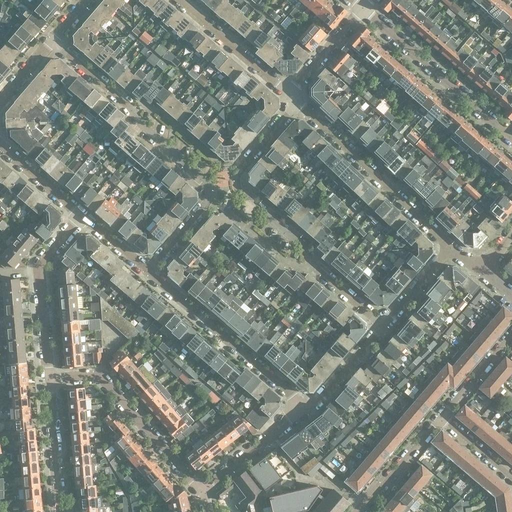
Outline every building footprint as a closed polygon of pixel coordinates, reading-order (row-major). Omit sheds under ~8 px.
[(36,7),(33,11),(46,22),(47,21),(46,21),(52,14),(40,3),(36,0),(31,0),(30,2),(36,7)] [(36,0),(40,3),(52,14),(59,6),(52,0),(51,0),(36,0)] [(114,0),(103,0),(102,1),(114,12),(118,8),(119,9),(123,12),(125,9),(121,6),(115,0),(114,0)] [(114,0),(115,0),(121,6),(125,9),(128,5),(123,1),(124,0),(114,0)] [(138,0),(133,7),(133,14),(136,11),(142,4),(145,0),(138,0)] [(142,4),(136,11),(139,14),(146,6),(150,9),(150,10),(158,0),(145,0),(142,4)] [(158,0),(150,10),(154,13),(153,15),(149,19),(152,22),(157,16),(168,4),(163,0),(162,0),(158,0)] [(209,0),(206,3),(214,10),(223,0),(209,0)] [(222,17),(232,6),(231,5),(231,6),(227,2),(228,1),(227,0),(223,0),(214,10),(221,17),(222,17)] [(260,0),(257,5),(264,10),(270,3),(266,0),(260,0)] [(300,0),(299,1),(307,8),(313,0),(300,0)] [(313,0),(307,8),(314,15),(327,1),(325,0),(313,0)] [(383,0),(379,6),(381,7),(381,9),(383,11),(385,11),(386,12),(389,10),(390,12),(400,0),(383,0)] [(400,0),(390,12),(394,15),(396,14),(399,17),(410,4),(413,0),(407,0),(407,1),(406,0),(405,0),(400,0)] [(478,5),(486,12),(496,0),(495,0),(482,0),(478,5)] [(495,0),(496,0),(486,12),(479,20),(482,23),(490,15),(494,19),(506,6),(505,5),(505,3),(502,1),(500,1),(498,0),(495,0)] [(96,9),(111,23),(114,20),(110,16),(114,12),(102,1),(96,9)] [(327,1),(314,15),(322,22),(335,7),(331,4),(330,4),(327,1)] [(461,10),(453,3),(449,7),(457,14),(461,10)] [(164,24),(176,11),(168,4),(157,16),(162,20),(160,21),(164,24)] [(410,4),(399,17),(400,18),(399,20),(402,22),(404,21),(406,24),(418,11),(410,4)] [(229,23),(240,11),(236,8),(235,9),(232,6),(222,17),(229,23)] [(240,11),(229,23),(237,30),(246,18),(242,15),(243,14),(247,9),(244,6),(240,11)] [(335,7),(322,22),(329,28),(332,30),(346,12),(345,11),(345,9),(342,7),(341,7),(339,6),(337,9),(335,7)] [(414,31),(426,18),(434,9),(431,6),(429,9),(423,15),(418,11),(406,24),(407,25),(408,26),(410,28),(411,28),(414,31)] [(494,19),(492,21),(500,28),(502,26),(511,14),(511,9),(510,8),(509,8),(506,6),(494,19)] [(299,12),(294,7),(288,14),(293,18),(299,12)] [(22,8),(19,11),(40,29),(46,22),(33,11),(30,15),(22,8)] [(96,9),(89,17),(102,28),(104,30),(108,26),(111,23),(96,9)] [(125,9),(123,12),(129,17),(131,14),(125,9)] [(452,19),(455,16),(447,9),(445,12),(452,19)] [(461,10),(457,14),(464,20),(468,16),(461,10)] [(24,23),(21,26),(33,36),(40,29),(19,11),(16,14),(24,22),(24,23)] [(173,29),(183,17),(176,11),(164,24),(162,27),(169,34),(173,29)] [(422,37),(434,25),(442,16),(439,13),(431,22),(426,18),(414,31),(415,31),(415,33),(417,35),(419,35),(422,37)] [(511,14),(502,26),(509,31),(511,28),(511,14)] [(102,28),(89,17),(83,24),(83,25),(90,31),(93,34),(94,35),(98,30),(100,31),(102,28)] [(179,37),(190,24),(183,17),(173,29),(177,33),(176,34),(179,37)] [(280,25),(284,29),(291,20),(287,17),(283,22),(280,25)] [(246,18),(237,30),(244,36),(255,24),(252,21),(251,22),(246,18)] [(255,24),(244,36),(252,43),(262,31),(258,28),(258,27),(262,22),(259,19),(255,24)] [(312,23),(305,31),(318,43),(319,42),(321,42),(323,40),(322,38),(326,34),(323,31),(321,30),(318,28),(314,24),(312,23)] [(179,37),(177,40),(184,46),(188,42),(198,30),(190,24),(179,37)] [(73,36),(74,40),(80,39),(88,39),(88,35),(90,31),(83,25),(79,29),(73,36)] [(430,44),(442,32),(434,25),(422,37),(423,38),(423,40),(425,42),(427,41),(430,44)] [(33,36),(21,26),(20,26),(17,30),(13,27),(11,30),(14,33),(27,44),(33,36)] [(252,43),(259,49),(266,42),(270,37),(277,29),(274,26),(267,34),(266,35),(262,31),(252,43)] [(347,42),(349,44),(354,48),(356,50),(369,36),(367,35),(369,33),(367,31),(367,29),(365,27),(363,28),(361,26),(347,42)] [(438,51),(451,37),(457,29),(454,26),(448,32),(444,29),(442,32),(430,44),(431,45),(431,47),(433,49),(435,48),(438,51)] [(132,32),(139,38),(143,34),(135,28),(132,32)] [(27,44),(14,33),(11,30),(5,38),(8,40),(20,51),(27,44)] [(198,30),(188,42),(188,43),(189,42),(192,45),(189,49),(192,52),(195,50),(206,37),(198,30)] [(305,31),(297,40),(304,46),(311,51),(314,47),(316,48),(318,46),(318,44),(318,43),(305,31)] [(483,31),(480,34),(488,41),(491,38),(483,31)] [(144,32),(143,34),(139,38),(146,44),(151,39),(144,32)] [(466,42),(469,45),(477,35),(474,32),(466,42)] [(369,36),(356,50),(365,57),(376,44),(372,41),(372,39),(369,36)] [(203,55),(213,43),(206,37),(195,50),(192,52),(196,55),(199,51),(203,55)] [(259,49),(256,53),(264,60),(280,40),(276,37),(270,45),(266,42),(259,49)] [(454,50),(461,41),(458,39),(456,42),(451,37),(438,51),(439,52),(439,54),(441,55),(442,55),(448,60),(455,52),(454,50)] [(491,38),(488,41),(495,47),(498,43),(491,38)] [(80,39),(74,40),(74,44),(80,50),(81,49),(85,53),(92,46),(88,44),(88,39),(80,39)] [(0,47),(1,48),(13,59),(20,51),(8,40),(4,45),(0,41),(0,47)] [(280,40),(264,60),(271,67),(273,65),(279,58),(284,51),(284,48),(282,45),(284,43),(280,40)] [(294,57),(301,63),(302,63),(309,55),(300,48),(292,41),(289,45),(294,49),(290,53),(292,55),(294,57)] [(92,46),(85,53),(93,61),(103,49),(104,48),(100,45),(99,46),(95,43),(95,42),(94,43),(92,46)] [(455,52),(448,60),(453,64),(453,66),(455,68),(457,67),(457,68),(468,55),(464,51),(469,45),(466,42),(456,53),(455,52)] [(211,62),(221,50),(214,44),(214,43),(213,43),(203,55),(197,62),(200,65),(206,58),(211,62)] [(506,50),(498,43),(495,47),(502,53),(506,50)] [(376,44),(365,57),(373,64),(384,51),(380,48),(380,46),(378,44),(376,45),(376,44)] [(103,49),(93,61),(100,67),(114,52),(110,49),(106,45),(104,48),(103,49)] [(161,57),(167,51),(159,45),(157,47),(154,51),(161,57)] [(481,48),(477,45),(471,52),(475,55),(481,48)] [(341,50),(342,51),(342,50),(346,54),(346,53),(350,57),(352,53),(346,48),(344,46),(341,50)] [(0,61),(10,71),(11,70),(7,66),(13,59),(1,48),(0,47),(0,61)] [(148,50),(144,47),(140,52),(143,55),(148,50)] [(221,50),(211,62),(215,65),(214,67),(217,69),(228,56),(221,50)] [(335,58),(349,71),(353,66),(355,68),(358,64),(356,63),(355,61),(351,58),(350,57),(346,53),(346,54),(342,50),(342,51),(339,54),(337,54),(335,56),(336,58),(335,58)] [(174,58),(167,51),(161,57),(162,58),(170,62),(174,58)] [(384,51),(373,64),(376,68),(373,71),(377,74),(380,71),(391,58),(388,55),(388,53),(386,51),(384,52),(384,51)] [(114,52),(100,67),(108,74),(118,62),(113,59),(114,57),(117,55),(114,52)] [(160,60),(152,54),(148,59),(155,65),(160,60)] [(465,75),(476,62),(468,55),(457,68),(460,71),(461,73),(463,75),(465,74),(465,75)] [(228,56),(217,69),(211,78),(214,80),(219,74),(223,77),(226,75),(236,63),(228,56)] [(476,62),(465,75),(468,77),(468,79),(470,81),(472,81),(473,81),(484,68),(480,65),(485,60),(481,56),(476,62)] [(291,60),(287,60),(288,74),(292,74),(298,68),(297,67),(301,63),(294,57),(291,60)] [(176,67),(179,63),(174,58),(171,62),(176,67)] [(279,58),(273,65),(277,69),(284,75),(288,74),(287,60),(282,60),(279,58)] [(331,63),(328,67),(332,70),(342,79),(344,80),(347,77),(345,75),(349,71),(335,58),(335,59),(333,59),(331,61),(331,63)] [(392,58),(391,58),(380,71),(388,77),(399,65),(395,62),(396,60),(394,58),(392,58)] [(56,74),(56,60),(51,60),(51,59),(45,66),(46,66),(42,71),(49,77),(52,74),(56,74)] [(59,60),(56,60),(56,74),(61,73),(64,76),(70,69),(65,65),(66,65),(59,59),(59,60)] [(491,67),(496,61),(493,59),(488,65),(491,67)] [(0,74),(4,78),(10,71),(0,61),(0,74)] [(118,62),(108,74),(116,80),(126,68),(127,68),(129,65),(125,62),(122,66),(118,62)] [(218,99),(232,83),(244,70),(236,63),(226,75),(230,78),(215,96),(218,99)] [(399,65),(383,83),(387,86),(384,89),(388,92),(395,84),(407,71),(403,69),(403,67),(401,65),(399,65)] [(126,68),(116,80),(123,86),(133,75),(129,72),(130,70),(127,68),(126,68)] [(166,74),(170,77),(176,71),(172,68),(166,74)] [(484,68),(473,81),(476,84),(476,86),(478,88),(480,87),(481,88),(492,76),(484,68)] [(61,80),(60,81),(65,85),(63,86),(66,89),(78,75),(70,69),(61,80)] [(142,81),(146,75),(138,69),(133,75),(123,86),(131,93),(142,81)] [(187,73),(195,80),(199,76),(191,69),(188,73),(187,73)] [(318,77),(326,83),(329,87),(330,88),(335,91),(338,87),(333,84),(337,79),(329,73),(325,69),(318,77)] [(241,88),(251,76),(244,70),(232,83),(218,99),(222,103),(224,100),(234,88),(238,91),(241,88)] [(42,71),(35,79),(48,90),(50,87),(49,86),(53,81),(52,81),(53,80),(52,80),(42,71)] [(373,71),(368,78),(371,81),(377,74),(373,71)] [(407,71),(395,84),(403,91),(415,78),(411,76),(411,73),(409,72),(407,72),(407,71)] [(142,81),(131,93),(138,100),(141,96),(148,88),(151,85),(147,82),(153,75),(149,72),(146,75),(142,81)] [(80,89),(86,82),(78,75),(66,89),(67,89),(65,92),(72,98),(75,95),(80,89)] [(205,83),(206,81),(200,75),(199,76),(195,80),(202,86),(205,83)] [(258,82),(251,76),(241,88),(238,91),(242,95),(240,97),(243,100),(245,98),(248,95),(247,95),(258,82)] [(492,76),(481,88),(484,91),(484,93),(486,95),(488,94),(488,95),(500,82),(492,76)] [(309,88),(309,92),(323,92),(323,91),(323,86),(326,83),(318,77),(308,88),(309,88)] [(347,77),(344,80),(352,87),(359,79),(357,78),(354,82),(347,77)] [(415,78),(403,91),(411,98),(422,85),(419,82),(419,80),(417,79),(415,79),(415,78)] [(35,79),(28,86),(40,96),(43,92),(44,93),(48,90),(35,79)] [(148,88),(141,96),(149,103),(152,99),(163,88),(162,87),(158,84),(155,81),(151,85),(148,88)] [(94,89),(86,82),(80,89),(75,95),(72,98),(69,102),(73,105),(79,98),(82,101),(94,89)] [(177,85),(174,82),(167,90),(171,93),(177,85)] [(247,95),(248,95),(251,98),(252,97),(256,101),(257,101),(257,100),(261,96),(267,89),(258,82),(247,95)] [(500,82),(488,95),(491,98),(491,100),(494,102),(496,102),(508,89),(500,82)] [(419,105),(431,92),(427,89),(427,88),(425,86),(423,86),(422,85),(411,98),(408,101),(416,109),(419,105)] [(28,86),(21,94),(42,111),(44,108),(36,101),(40,96),(28,86)] [(160,105),(171,93),(167,90),(166,91),(163,88),(152,99),(160,105)] [(94,89),(82,101),(86,105),(78,114),(82,117),(87,111),(101,95),(94,89)] [(200,98),(204,93),(200,89),(196,94),(200,98)] [(267,89),(261,96),(265,98),(265,103),(278,103),(277,99),(278,99),(271,93),(267,89)] [(511,92),(508,89),(496,102),(500,105),(499,107),(503,110),(510,102),(511,103),(511,101),(511,92)] [(323,92),(309,92),(309,96),(309,97),(319,107),(326,99),(329,96),(334,92),(333,91),(328,92),(327,92),(323,92)] [(367,91),(363,97),(367,101),(372,96),(367,91)] [(417,116),(421,119),(423,116),(427,112),(439,99),(435,96),(435,94),(433,92),(431,93),(431,92),(419,105),(424,109),(417,116)] [(174,95),(171,93),(160,105),(167,112),(177,100),(173,97),(174,95)] [(15,102),(27,112),(34,118),(34,119),(39,122),(54,122),(41,111),(42,111),(21,94),(15,101),(15,102)] [(101,95),(87,111),(95,118),(109,102),(101,95)] [(211,107),(211,106),(215,102),(208,95),(204,100),(211,107)] [(372,95),(372,96),(367,101),(373,106),(378,100),(372,95)] [(326,99),(319,107),(318,108),(325,115),(336,103),(341,99),(338,97),(337,96),(333,101),(329,96),(326,99)] [(336,103),(325,115),(333,122),(336,119),(344,110),(340,107),(347,99),(344,96),(342,97),(341,99),(336,103)] [(432,124),(447,107),(442,103),(443,101),(440,99),(439,99),(427,112),(423,116),(428,120),(424,124),(428,128),(432,124)] [(177,100),(167,112),(174,118),(186,105),(183,103),(182,104),(177,100)] [(510,102),(503,110),(505,111),(503,114),(505,116),(505,118),(507,119),(509,119),(510,120),(511,118),(511,101),(511,103),(510,102)] [(6,119),(6,120),(25,118),(25,119),(34,118),(27,112),(15,102),(7,111),(8,112),(7,114),(6,114),(7,119),(6,119)] [(95,118),(94,119),(102,125),(105,121),(116,109),(109,102),(95,118)] [(222,108),(215,102),(211,106),(218,112),(222,108)] [(344,110),(336,119),(343,125),(354,113),(359,109),(362,106),(358,102),(350,110),(347,107),(344,110)] [(265,108),(261,112),(268,118),(278,107),(278,106),(278,103),(265,103),(265,108)] [(186,105),(174,118),(182,125),(193,113),(188,110),(189,108),(186,105)] [(444,127),(456,114),(455,113),(455,112),(453,110),(451,110),(447,107),(432,124),(437,127),(440,123),(444,127)] [(201,119),(205,114),(197,108),(192,113),(193,113),(182,125),(190,132),(201,119)] [(252,112),(249,115),(261,126),(268,118),(261,112),(258,109),(257,108),(257,109),(253,113),(252,112)] [(124,115),(116,109),(102,125),(97,131),(96,132),(100,135),(105,130),(108,133),(120,119),(124,115)] [(354,113),(343,125),(350,132),(362,120),(358,117),(363,113),(359,109),(354,113)] [(387,110),(383,114),(391,121),(395,117),(387,110)] [(247,119),(244,124),(255,134),(261,126),(249,115),(246,113),(243,115),(247,119)] [(61,114),(56,119),(63,124),(67,119),(61,114)] [(456,114),(444,127),(452,134),(464,121),(462,120),(462,118),(460,117),(459,117),(456,114)] [(402,124),(395,117),(391,121),(389,124),(396,131),(402,124)] [(25,118),(6,120),(7,124),(6,125),(7,131),(20,130),(34,129),(34,128),(34,119),(34,118),(25,119),(25,118)] [(358,139),(374,122),(370,118),(365,124),(362,120),(350,132),(358,139)] [(128,126),(120,119),(108,133),(103,139),(107,143),(112,138),(115,141),(124,130),(128,126)] [(208,126),(203,123),(204,122),(201,119),(190,132),(197,138),(208,126)] [(294,120),(285,131),(292,137),(294,135),(297,135),(298,120),(294,120)] [(298,120),(297,135),(302,135),(305,138),(312,130),(302,120),(302,121),(298,120)] [(460,140),(471,128),(470,127),(470,125),(468,123),(467,124),(464,121),(452,134),(449,137),(457,144),(460,140)] [(39,122),(39,125),(45,125),(41,130),(39,132),(43,135),(52,124),(51,122),(39,122)] [(373,131),(379,126),(374,122),(358,139),(365,146),(376,134),(373,131)] [(404,122),(402,124),(396,131),(400,135),(408,127),(404,122)] [(85,131),(77,124),(71,131),(79,137),(85,131)] [(232,127),(233,128),(236,130),(248,141),(255,134),(244,124),(240,128),(235,124),(235,125),(232,127)] [(208,126),(197,138),(205,145),(216,132),(213,129),(212,130),(208,126)] [(20,130),(7,131),(8,136),(9,136),(10,137),(9,138),(19,146),(26,138),(28,136),(35,128),(34,128),(34,129),(20,130)] [(26,138),(19,146),(26,153),(37,141),(43,135),(35,128),(26,138)] [(376,134),(365,146),(372,153),(383,141),(379,137),(385,131),(382,128),(376,134)] [(468,147),(479,135),(478,134),(478,132),(476,130),(474,130),(471,128),(460,140),(457,144),(465,151),(468,147)] [(124,130),(115,141),(109,148),(116,154),(121,149),(131,136),(124,130)] [(234,135),(231,139),(230,139),(234,142),(241,149),(242,149),(248,141),(236,130),(233,134),(234,135)] [(278,138),(277,139),(290,149),(296,142),(292,138),(292,137),(285,131),(284,131),(284,130),(278,138)] [(312,130),(305,138),(301,142),(308,149),(320,137),(319,137),(312,130)] [(71,146),(75,142),(78,138),(79,137),(71,131),(64,139),(71,146)] [(400,135),(396,131),(392,135),(398,140),(402,136),(400,135)] [(216,132),(205,145),(213,152),(213,151),(220,144),(222,141),(223,140),(219,136),(220,135),(216,132)] [(405,137),(413,144),(416,140),(409,133),(405,137)] [(37,141),(26,153),(27,153),(34,159),(47,144),(53,137),(50,134),(41,145),(37,142),(37,141)] [(465,151),(472,158),(476,154),(487,142),(486,141),(486,139),(484,137),(482,137),(479,135),(468,147),(465,151)] [(131,136),(121,149),(115,157),(119,160),(125,152),(128,155),(139,143),(131,136)] [(320,137),(308,149),(312,152),(307,156),(311,160),(316,156),(327,144),(320,137)] [(85,144),(83,142),(78,138),(75,142),(82,149),(86,145),(85,144)] [(284,157),(290,149),(277,139),(271,146),(284,157)] [(383,141),(372,153),(379,160),(395,143),(392,140),(387,145),(383,142),(384,141),(383,141)] [(414,145),(422,153),(426,148),(418,140),(414,145)] [(88,141),(86,144),(93,150),(96,147),(88,141)] [(232,145),(227,146),(228,160),(232,160),(238,154),(237,153),(241,149),(234,142),(232,145)] [(487,142),(476,154),(483,161),(495,148),(494,148),(494,146),(492,144),(490,144),(487,142)] [(139,143),(128,155),(125,159),(133,166),(147,150),(139,143)] [(395,143),(379,160),(386,167),(397,155),(394,152),(399,147),(398,146),(395,143)] [(47,144),(34,159),(41,166),(54,150),(47,144)] [(86,144),(86,145),(82,149),(89,155),(93,151),(94,150),(93,150),(86,144)] [(220,144),(213,151),(217,155),(224,161),(228,160),(227,146),(223,146),(220,144)] [(327,144),(316,156),(311,160),(310,162),(314,165),(319,159),(323,163),(334,151),(327,144)] [(271,146),(264,153),(277,164),(281,168),(288,160),(284,157),(271,146)] [(413,146),(406,154),(409,157),(411,156),(414,152),(416,150),(413,146)] [(426,147),(426,148),(422,153),(430,160),(434,155),(426,147)] [(495,148),(483,161),(492,168),(503,155),(502,155),(502,153),(500,151),(498,151),(495,148)] [(54,150),(41,166),(49,173),(62,157),(54,150)] [(147,150),(133,166),(141,172),(142,171),(144,169),(155,156),(147,150)] [(100,157),(93,151),(89,155),(87,158),(90,161),(94,156),(98,160),(100,157)] [(334,151),(323,163),(327,166),(323,171),(326,174),(330,169),(341,158),(334,151)] [(257,161),(266,168),(270,172),(273,169),(276,171),(277,170),(279,171),(281,168),(264,153),(257,161)] [(65,154),(62,157),(49,173),(56,179),(66,167),(63,165),(69,157),(65,154)] [(397,155),(386,167),(394,174),(405,162),(397,155)] [(434,155),(430,160),(437,166),(442,161),(434,155)] [(503,155),(492,168),(499,175),(510,162),(509,161),(510,159),(508,158),(506,158),(503,155)] [(152,175),(162,163),(155,156),(144,169),(142,171),(146,175),(139,183),(142,186),(148,179),(152,175)] [(405,162),(394,174),(401,180),(412,169),(412,168),(412,169),(409,166),(415,159),(411,156),(405,162)] [(337,176),(348,164),(341,158),(330,169),(326,174),(333,181),(337,176)] [(263,172),(266,168),(257,161),(258,162),(248,173),(249,177),(263,176),(263,172)] [(450,168),(442,161),(437,166),(445,173),(450,168)] [(66,167),(56,179),(57,180),(57,179),(64,185),(74,173),(78,169),(82,164),(79,162),(71,171),(67,167),(66,168),(66,167)] [(511,163),(510,162),(499,175),(507,181),(511,175),(511,163)] [(5,163),(0,168),(0,183),(12,170),(5,163)] [(152,175),(148,179),(156,185),(159,182),(170,169),(162,163),(152,175)] [(108,164),(106,168),(113,174),(116,170),(108,164)] [(337,176),(333,181),(340,188),(342,186),(344,183),(356,172),(348,164),(337,176)] [(408,187),(419,175),(423,172),(425,169),(421,166),(419,168),(416,165),(412,169),(401,180),(408,187)] [(450,168),(445,173),(453,180),(458,175),(450,168)] [(117,169),(113,174),(121,180),(125,176),(117,169)] [(170,169),(159,182),(163,185),(156,194),(159,197),(161,194),(167,188),(177,176),(170,169)] [(8,189),(19,176),(12,170),(0,183),(5,186),(0,191),(0,194),(2,195),(8,189)] [(356,172),(344,183),(342,186),(349,193),(352,190),(363,178),(356,172)] [(415,194),(427,182),(430,179),(423,172),(419,175),(408,187),(415,194)] [(74,173),(64,185),(72,192),(80,183),(82,180),(74,173)] [(308,180),(309,179),(302,173),(298,177),(305,183),(308,180)] [(117,185),(121,180),(113,174),(108,180),(116,186),(117,185)] [(465,182),(458,175),(453,180),(460,187),(465,182)] [(19,176),(8,189),(15,195),(26,183),(19,176)] [(80,183),(72,192),(71,192),(79,199),(89,187),(96,179),(92,176),(86,184),(82,181),(82,180),(80,183)] [(121,180),(129,187),(133,183),(125,176),(121,180)] [(177,176),(167,188),(161,194),(164,198),(170,191),(174,195),(185,182),(177,176)] [(259,191),(266,183),(269,181),(263,176),(249,177),(249,182),(248,182),(259,191)] [(267,198),(278,186),(280,182),(273,176),(269,181),(266,183),(259,191),(259,192),(267,198)] [(363,178),(352,190),(355,193),(349,200),(353,203),(359,197),(370,185),(363,178)] [(129,187),(121,180),(117,185),(125,192),(129,187)] [(427,182),(415,194),(423,201),(434,189),(439,184),(435,181),(430,186),(427,182)] [(26,182),(26,183),(15,195),(10,202),(13,205),(19,198),(23,202),(34,189),(26,182)] [(185,182),(174,195),(171,198),(182,198),(196,196),(196,193),(185,183),(185,182)] [(274,205),(285,192),(288,189),(280,182),(278,186),(267,198),(274,205)] [(325,188),(319,183),(316,186),(316,187),(322,192),(325,188)] [(434,189),(423,201),(430,208),(441,196),(438,193),(443,188),(439,184),(434,189)] [(460,190),(453,184),(451,186),(458,193),(460,190)] [(468,194),(472,189),(467,184),(462,189),(468,194)] [(370,185),(359,197),(353,203),(350,206),(355,210),(363,201),(366,204),(377,192),(370,185)] [(498,191),(494,188),(492,186),(489,189),(495,194),(498,191)] [(89,187),(79,199),(86,205),(97,193),(89,187)] [(285,192),(274,205),(282,211),(293,199),(297,194),(289,188),(288,189),(285,192)] [(34,189),(23,202),(27,206),(24,209),(28,212),(31,208),(42,196),(34,189)] [(105,200),(107,197),(100,190),(97,193),(86,205),(94,212),(105,200)] [(472,190),(468,195),(475,201),(479,196),(472,190)] [(446,191),(441,196),(430,208),(437,215),(445,206),(448,203),(445,200),(450,195),(446,191)] [(293,199),(282,211),(290,218),(301,205),(302,203),(300,200),(303,196),(299,192),(297,194),(293,199)] [(377,192),(366,204),(370,207),(364,213),(368,217),(385,199),(377,192)] [(334,194),(329,199),(331,201),(337,206),(342,201),(334,194)] [(502,194),(495,202),(507,213),(508,212),(510,212),(511,210),(511,203),(511,202),(510,201),(507,198),(502,194)] [(105,200),(94,212),(102,218),(116,202),(109,195),(107,197),(105,200)] [(142,201),(135,195),(131,199),(138,205),(142,201)] [(42,196),(31,208),(26,214),(30,217),(34,212),(39,216),(43,211),(50,203),(42,196)] [(182,202),(179,205),(188,212),(187,212),(197,201),(196,200),(196,196),(182,198),(182,202)] [(168,210),(168,209),(181,220),(188,212),(179,205),(175,201),(171,206),(163,199),(157,200),(158,200),(162,204),(168,210)] [(385,199),(368,217),(375,224),(381,218),(392,206),(385,199)] [(116,202),(102,218),(109,225),(126,205),(128,202),(125,200),(120,206),(116,202)] [(145,215),(151,207),(143,200),(143,213),(144,214),(145,215)] [(309,212),(316,203),(313,200),(306,209),(301,205),(290,218),(297,224),(309,212)] [(337,206),(331,201),(328,204),(336,211),(339,207),(337,206)] [(342,201),(337,206),(339,207),(345,212),(349,208),(342,201)] [(434,218),(441,225),(456,210),(461,205),(457,202),(449,210),(445,206),(437,215),(434,218)] [(495,202),(488,211),(497,219),(500,222),(503,218),(505,218),(507,216),(507,214),(507,213),(495,202)] [(50,203),(43,211),(45,214),(46,223),(44,225),(52,232),(61,220),(60,213),(50,203)] [(316,218),(312,215),(319,205),(316,203),(309,212),(297,224),(305,231),(316,218)] [(165,213),(162,217),(175,227),(181,220),(168,209),(168,210),(162,204),(158,208),(165,213)] [(479,214),(482,211),(475,204),(472,207),(479,214)] [(126,205),(109,225),(116,231),(130,215),(126,211),(129,208),(126,205)] [(399,213),(392,206),(381,218),(388,225),(399,213)] [(339,207),(336,211),(335,211),(342,218),(345,215),(345,214),(346,213),(345,212),(339,207)] [(456,210),(441,225),(449,232),(450,231),(461,219),(463,217),(456,210)] [(14,212),(11,216),(18,222),(22,219),(14,212)] [(127,219),(116,231),(124,238),(134,226),(144,215),(141,212),(131,223),(127,220),(127,219)] [(312,238),(324,225),(330,218),(331,216),(327,213),(324,216),(321,213),(316,218),(305,231),(312,238)] [(399,213),(388,225),(381,232),(385,236),(392,228),(395,231),(406,220),(399,213)] [(213,214),(203,225),(211,232),(215,236),(218,233),(218,229),(217,214),(213,215),(213,214)] [(220,214),(217,214),(218,229),(223,229),(225,231),(232,224),(231,224),(220,214)] [(461,219),(450,231),(458,239),(465,231),(464,230),(468,226),(465,222),(468,219),(465,216),(463,217),(461,219)] [(162,217),(156,224),(168,235),(175,227),(162,217)] [(324,225),(312,238),(319,244),(327,235),(331,231),(328,228),(334,221),(330,218),(324,225)] [(52,232),(44,225),(39,222),(36,219),(34,222),(37,225),(33,230),(45,240),(52,232)] [(356,229),(359,226),(352,219),(349,222),(356,229)] [(491,219),(487,223),(494,230),(498,226),(495,222),(491,219)] [(406,220),(395,231),(399,235),(392,243),(395,246),(396,245),(402,238),(413,227),(406,220)] [(483,220),(476,227),(486,236),(488,238),(494,230),(487,223),(483,220)] [(156,224),(149,232),(161,242),(162,242),(168,235),(156,224)] [(232,224),(225,231),(222,235),(229,242),(239,230),(232,224)] [(203,225),(196,233),(208,244),(215,236),(211,232),(203,225)] [(471,233),(472,247),(476,247),(486,236),(476,227),(474,225),(471,225),(471,233)] [(138,229),(134,226),(124,238),(132,245),(139,237),(143,233),(138,229)] [(359,226),(356,229),(363,236),(366,233),(359,226)] [(421,234),(413,227),(402,238),(396,245),(399,248),(402,248),(407,242),(410,245),(414,241),(421,234)] [(22,231),(15,238),(28,250),(37,240),(24,229),(22,231)] [(239,230),(229,242),(226,245),(230,249),(233,245),(237,249),(247,237),(239,230)] [(465,231),(458,239),(468,248),(472,247),(471,233),(467,233),(465,231)] [(149,239),(146,239),(147,253),(151,253),(161,242),(149,232),(146,235),(149,239)] [(196,233),(190,241),(202,251),(208,244),(196,233)] [(365,237),(370,243),(374,239),(368,233),(365,237)] [(85,235),(86,250),(87,255),(89,257),(100,244),(89,234),(88,235),(85,235)] [(421,234),(414,241),(417,244),(417,249),(431,249),(431,244),(432,244),(421,234)] [(81,235),(71,247),(79,254),(81,250),(86,250),(85,235),(81,235)] [(327,235),(319,244),(316,247),(324,254),(332,245),(332,246),(335,242),(328,235),(327,235)] [(142,240),(139,237),(132,245),(143,254),(147,253),(146,239),(142,240)] [(247,237),(237,249),(241,252),(237,257),(241,260),(245,255),(255,243),(247,237)] [(15,238),(8,248),(21,259),(28,250),(15,238)] [(190,241),(183,248),(195,259),(199,262),(204,266),(207,262),(199,255),(202,251),(190,241)] [(332,245),(324,254),(321,258),(329,265),(340,252),(344,247),(347,244),(343,241),(336,249),(332,246),(332,245)] [(252,262),(263,250),(255,243),(245,255),(241,260),(239,262),(247,268),(252,262)] [(100,244),(93,252),(90,256),(97,263),(108,251),(100,244)] [(64,255),(75,264),(77,265),(80,261),(85,265),(88,261),(83,257),(71,247),(64,254),(64,255)] [(340,252),(329,265),(336,271),(347,259),(352,253),(344,247),(340,252)] [(8,248),(0,256),(0,264),(4,269),(8,264),(13,268),(21,259),(8,248)] [(183,248),(176,256),(184,263),(188,267),(189,267),(193,262),(196,266),(199,262),(195,259),(183,248)] [(417,254),(415,257),(422,264),(432,253),(432,252),(431,249),(417,249),(417,254)] [(263,250),(252,262),(256,265),(251,271),(254,274),(260,268),(270,256),(263,250)] [(108,251),(97,263),(94,267),(98,271),(102,267),(105,269),(115,257),(108,251)] [(228,259),(221,253),(217,257),(224,263),(228,259)] [(404,261),(416,272),(423,264),(422,264),(415,257),(411,254),(407,258),(401,254),(399,257),(400,258),(404,261)] [(64,255),(59,261),(64,264),(65,265),(71,270),(75,264),(64,255)] [(167,267),(167,271),(182,271),(182,266),(184,263),(177,256),(167,267)] [(270,256),(260,268),(254,274),(257,277),(262,281),(267,275),(278,263),(270,256)] [(115,257),(105,269),(105,270),(101,273),(106,277),(109,273),(112,276),(120,268),(123,264),(115,257)] [(511,257),(503,268),(511,275),(511,257)] [(393,265),(397,269),(410,280),(416,272),(404,261),(400,258),(393,265)] [(347,259),(336,271),(344,278),(355,265),(347,259)] [(355,265),(344,278),(351,284),(362,272),(365,268),(358,262),(355,265)] [(278,263),(267,275),(272,279),(269,282),(272,285),(275,281),(285,269),(278,263)] [(57,272),(58,286),(75,284),(74,272),(71,270),(65,265),(64,264),(57,272)] [(391,276),(403,287),(410,280),(397,269),(394,273),(387,267),(384,265),(381,268),(391,276)] [(447,267),(437,278),(453,292),(455,290),(454,286),(453,281),(451,266),(447,267)] [(455,266),(451,266),(453,281),(454,286),(460,284),(467,276),(455,266)] [(127,274),(120,268),(109,280),(113,284),(110,288),(113,291),(127,274)] [(225,278),(226,277),(228,274),(221,268),(218,271),(225,278)] [(285,269),(275,281),(272,285),(276,288),(279,285),(282,287),(292,275),(285,269)] [(231,270),(228,274),(236,280),(236,281),(239,277),(231,270)] [(76,275),(82,280),(86,276),(79,271),(76,275)] [(182,275),(182,271),(167,271),(168,275),(167,275),(178,285),(178,286),(185,277),(182,275)] [(292,275),(282,287),(290,294),(296,286),(303,278),(296,272),(292,275)] [(362,272),(351,284),(359,291),(370,278),(362,272)] [(186,292),(197,279),(199,276),(196,273),(193,276),(189,273),(185,277),(178,286),(186,292)] [(194,298),(205,286),(209,281),(205,278),(206,276),(203,273),(199,276),(197,279),(186,292),(194,299),(194,298)] [(125,293),(135,281),(127,274),(113,291),(112,292),(115,295),(120,289),(125,293)] [(236,280),(228,274),(226,277),(233,283),(236,280)] [(303,278),(296,286),(304,293),(314,281),(307,274),(303,278)] [(236,281),(244,287),(247,282),(240,276),(239,277),(236,281)] [(384,284),(388,288),(396,295),(403,287),(391,276),(384,284)] [(464,290),(472,281),(467,276),(460,284),(459,285),(464,290)] [(83,281),(89,287),(92,284),(86,278),(83,281)] [(370,278),(359,291),(366,297),(377,285),(370,278)] [(431,286),(447,299),(447,300),(453,292),(437,278),(431,286)] [(1,280),(2,293),(19,291),(18,279),(1,280)] [(132,299),(142,287),(135,281),(125,293),(121,298),(128,304),(129,303),(132,300),(132,299)] [(201,305),(212,292),(216,287),(209,281),(205,286),(194,298),(201,305)] [(312,300),(322,287),(314,281),(304,293),(296,303),(304,309),(307,305),(312,300)] [(377,285),(366,297),(367,298),(367,297),(378,307),(379,307),(383,306),(381,291),(382,291),(382,290),(384,284),(381,281),(378,285),(377,285)] [(470,295),(478,286),(472,281),(464,290),(470,295)] [(75,284),(58,286),(59,298),(77,297),(75,284)] [(89,287),(96,293),(99,290),(92,284),(89,287)] [(209,311),(224,293),(217,286),(216,287),(212,292),(201,305),(209,311)] [(431,286),(424,293),(428,297),(440,307),(447,299),(431,286)] [(140,306),(150,294),(142,287),(132,299),(132,300),(134,301),(140,306)] [(312,300),(307,305),(315,312),(319,306),(330,294),(322,287),(312,300)] [(382,291),(381,291),(383,306),(386,306),(396,295),(388,288),(386,291),(382,291)] [(259,300),(263,295),(258,292),(255,289),(251,293),(254,296),(255,297),(258,299),(259,300)] [(104,301),(108,296),(101,290),(96,294),(99,297),(104,301)] [(19,291),(2,293),(3,305),(20,303),(19,291)] [(224,293),(209,311),(216,317),(227,305),(231,300),(234,297),(230,293),(228,296),(224,293)] [(150,294),(140,306),(143,309),(136,319),(139,321),(147,312),(157,300),(150,294)] [(330,294),(319,306),(315,312),(312,314),(317,318),(323,310),(327,313),(338,301),(330,294)] [(270,301),(263,295),(259,300),(266,306),(269,303),(270,301)] [(77,297),(59,298),(60,310),(78,309),(77,297)] [(112,308),(99,297),(99,303),(99,307),(100,311),(101,319),(107,319),(112,308)] [(224,324),(235,312),(239,307),(242,303),(234,297),(231,300),(227,305),(216,317),(224,324)] [(428,297),(421,305),(442,323),(445,319),(436,311),(440,307),(428,297)] [(272,299),(270,301),(269,303),(276,309),(280,306),(272,299)] [(157,300),(147,312),(148,313),(143,318),(147,321),(151,316),(155,319),(166,307),(165,306),(165,307),(157,300)] [(334,319),(345,307),(338,301),(327,313),(324,317),(331,323),(334,319)] [(20,303),(3,305),(4,317),(21,315),(20,303)] [(498,311),(495,315),(507,325),(511,318),(511,314),(499,304),(495,308),(498,311)] [(421,305),(415,312),(427,322),(431,318),(435,321),(434,322),(439,326),(442,323),(421,305)] [(279,312),(284,316),(288,311),(289,310),(285,306),(279,312)] [(166,307),(155,319),(152,323),(159,329),(173,313),(166,307)] [(334,319),(335,319),(342,326),(346,322),(353,314),(345,307),(334,319)] [(117,312),(112,308),(107,319),(112,323),(117,312)] [(235,312),(224,324),(231,331),(242,318),(248,311),(244,308),(238,315),(235,312)] [(460,311),(457,308),(450,316),(454,319),(460,311)] [(78,309),(60,310),(61,322),(79,320),(83,320),(82,314),(78,314),(78,309)] [(242,318),(231,331),(239,338),(239,337),(240,337),(250,325),(246,322),(250,317),(254,313),(249,309),(248,311),(242,318)] [(295,317),(288,311),(284,316),(291,322),(295,318),(295,317)] [(117,312),(112,323),(116,328),(123,317),(117,312)] [(415,312),(409,319),(424,333),(429,337),(432,334),(423,326),(427,322),(415,312)] [(173,313),(159,329),(166,336),(170,332),(181,319),(173,313)] [(353,314),(346,322),(342,326),(339,329),(349,329),(364,328),(364,324),(353,314)] [(21,315),(4,317),(5,329),(22,327),(21,315)] [(489,316),(486,320),(500,333),(507,325),(495,315),(492,319),(489,316)] [(291,322),(284,316),(280,320),(288,326),(291,322)] [(128,322),(123,317),(116,328),(121,332),(128,322)] [(79,320),(61,322),(61,327),(61,328),(61,332),(62,333),(80,332),(79,325),(88,325),(88,331),(95,330),(100,330),(99,319),(79,320)] [(181,319),(170,332),(174,336),(171,340),(174,342),(177,338),(188,326),(181,319)] [(402,327),(402,326),(414,337),(418,333),(421,336),(424,333),(409,319),(402,327)] [(485,327),(482,330),(494,340),(500,333),(486,320),(482,324),(485,327)] [(250,325),(240,337),(247,344),(257,331),(263,325),(259,321),(257,324),(254,321),(250,325)] [(254,350),(265,338),(262,335),(270,325),(266,321),(263,325),(257,331),(247,344),(254,350)] [(128,322),(121,332),(125,336),(133,326),(128,322)] [(304,324),(299,329),(307,335),(310,332),(311,332),(312,330),(304,324)] [(138,331),(133,326),(125,336),(129,340),(138,331)] [(188,326),(177,338),(174,343),(178,346),(182,342),(185,345),(196,333),(195,333),(196,332),(188,326)] [(402,326),(395,334),(411,348),(418,340),(414,337),(402,326)] [(22,327),(5,329),(6,341),(23,339),(22,327)] [(349,333),(347,336),(355,343),(364,332),(364,331),(364,328),(349,329),(349,333)] [(307,335),(299,329),(297,332),(304,339),(307,335)] [(476,332),(472,335),(487,348),(494,340),(482,330),(479,334),(476,332)] [(80,332),(62,333),(62,338),(61,339),(62,343),(63,344),(63,345),(81,344),(80,337),(84,336),(84,331),(80,332)] [(265,338),(254,350),(262,357),(281,334),(277,331),(269,341),(265,338)] [(440,334),(437,331),(432,337),(436,340),(440,334)] [(331,336),(336,340),(348,351),(355,343),(347,336),(343,332),(339,336),(335,332),(331,336)] [(196,333),(185,345),(182,349),(187,353),(185,355),(188,358),(189,356),(203,340),(196,333)] [(281,334),(262,357),(269,363),(269,364),(280,351),(277,348),(285,338),(281,334)] [(395,334),(389,341),(401,352),(405,348),(408,351),(411,348),(395,334)] [(472,342),(469,346),(480,356),(487,348),(472,335),(469,339),(472,342)] [(439,346),(442,349),(449,344),(445,340),(442,337),(439,346)] [(23,339),(6,341),(7,353),(24,351),(23,339)] [(309,343),(304,339),(305,353),(306,353),(312,346),(309,343)] [(203,340),(189,356),(193,359),(197,355),(200,358),(211,346),(203,340)] [(348,351),(336,340),(329,348),(342,358),(348,351)] [(397,357),(401,352),(389,341),(389,342),(383,349),(395,360),(399,363),(401,365),(403,362),(397,357)] [(430,351),(438,344),(433,341),(426,348),(430,351)] [(158,347),(165,353),(168,349),(161,343),(158,347)] [(80,344),(63,345),(63,349),(62,350),(63,353),(64,355),(64,356),(80,355),(82,354),(81,344),(80,344)] [(280,351),(269,364),(277,370),(288,357),(296,348),(292,345),(284,354),(280,351)] [(211,346),(200,358),(205,362),(201,366),(205,369),(208,365),(219,353),(211,346)] [(342,358),(329,348),(326,351),(319,346),(316,349),(323,355),(335,366),(342,358)] [(462,347),(459,351),(462,354),(474,364),(480,356),(469,346),(465,350),(462,347)] [(284,376),(295,364),(293,362),(300,352),(296,348),(288,357),(277,370),(284,376)] [(423,358),(430,351),(426,348),(420,355),(423,358)] [(165,353),(173,360),(176,356),(168,349),(165,353)] [(395,360),(383,349),(376,357),(388,367),(391,364),(397,369),(401,365),(399,363),(395,360)] [(114,359),(109,363),(117,371),(129,360),(123,353),(122,352),(121,352),(119,350),(112,356),(114,359)] [(474,364),(462,354),(459,351),(458,350),(451,358),(455,361),(467,371),(474,364)] [(24,351),(7,353),(8,364),(25,363),(24,351)] [(139,352),(133,356),(137,360),(142,355),(139,352)] [(160,356),(157,352),(151,356),(155,360),(160,356)] [(93,353),(93,358),(94,363),(101,363),(101,357),(100,353),(93,353)] [(215,371),(226,359),(219,353),(208,365),(198,376),(202,380),(212,368),(215,371)] [(432,353),(425,359),(429,363),(435,357),(432,353)] [(80,355),(64,356),(64,359),(62,359),(63,366),(65,366),(65,367),(66,367),(66,368),(72,368),(72,366),(82,366),(82,362),(82,354),(80,355)] [(335,366),(323,355),(316,363),(329,373),(335,366)] [(416,365),(423,358),(420,355),(413,362),(416,365)] [(173,360),(180,367),(183,363),(176,356),(173,360)] [(376,357),(370,364),(382,375),(385,378),(391,370),(388,367),(376,357)] [(505,357),(498,365),(511,376),(511,362),(507,358),(507,359),(505,357)] [(174,365),(166,358),(161,361),(169,369),(174,365)] [(316,363),(311,358),(307,362),(313,367),(310,371),(314,375),(322,381),(329,373),(316,363)] [(226,359),(215,371),(220,375),(216,380),(219,383),(223,378),(233,365),(226,359)] [(129,360),(117,371),(120,375),(120,376),(122,379),(123,379),(124,379),(137,368),(129,360)] [(447,362),(444,366),(460,379),(467,371),(455,361),(451,366),(447,362)] [(180,367),(188,373),(191,369),(192,369),(184,362),(183,363),(180,367)] [(26,364),(25,363),(8,364),(8,365),(5,365),(5,376),(9,376),(27,374),(26,369),(27,368),(27,365),(26,364)] [(137,368),(124,379),(127,383),(127,385),(129,387),(131,387),(131,388),(144,376),(149,372),(142,364),(137,368)] [(295,364),(284,376),(285,377),(285,376),(292,383),(296,379),(303,370),(296,364),(295,364)] [(359,369),(372,379),(375,382),(382,375),(370,364),(363,372),(359,369)] [(182,372),(174,365),(169,369),(177,377),(178,376),(182,372)] [(233,365),(223,378),(219,383),(223,386),(227,381),(230,384),(241,372),(233,365)] [(511,376),(498,365),(492,372),(503,382),(506,379),(509,381),(511,378),(511,376)] [(444,366),(437,373),(449,383),(453,387),(460,379),(444,366)] [(296,379),(292,383),(304,393),(304,392),(308,392),(308,386),(308,381),(307,378),(307,374),(307,368),(306,367),(303,370),(296,379)] [(241,387),(252,375),(244,368),(241,372),(230,384),(229,386),(233,389),(238,384),(239,384),(241,387)] [(195,380),(198,376),(199,376),(191,369),(188,373),(195,380)] [(359,369),(353,376),(365,387),(372,379),(359,369)] [(144,376),(131,388),(134,391),(134,393),(136,395),(138,395),(138,396),(157,379),(150,371),(144,376)] [(307,374),(307,378),(308,381),(308,386),(308,392),(312,392),(322,381),(314,375),(310,371),(307,374)] [(190,380),(182,372),(178,376),(186,383),(190,380)] [(492,372),(485,380),(500,392),(503,389),(500,386),(503,382),(492,372)] [(431,375),(428,379),(442,391),(449,383),(437,373),(434,377),(431,375)] [(5,376),(6,387),(8,387),(10,387),(27,385),(27,380),(28,379),(28,376),(27,375),(27,374),(9,376),(5,376)] [(252,375),(241,387),(245,390),(238,398),(242,401),(249,393),(259,381),(252,375)] [(365,387),(353,376),(346,384),(358,394),(361,391),(368,396),(371,392),(365,387)] [(215,381),(210,378),(209,380),(206,383),(213,389),(217,385),(214,383),(215,381)] [(157,379),(138,396),(139,396),(139,398),(141,400),(143,401),(145,404),(164,387),(157,379)] [(427,385),(424,389),(435,399),(442,391),(428,379),(424,383),(427,385)] [(190,380),(186,383),(184,385),(191,393),(198,388),(203,384),(196,384),(194,385),(190,380)] [(485,380),(479,388),(481,389),(480,390),(489,398),(493,394),(496,396),(500,392),(485,380)] [(259,381),(249,393),(242,401),(246,405),(253,397),(257,400),(261,396),(267,388),(259,381)] [(385,391),(388,393),(392,389),(386,383),(382,388),(385,391)] [(211,391),(203,384),(198,388),(207,395),(211,391)] [(358,394),(346,384),(339,392),(351,402),(358,394)] [(27,385),(10,387),(8,387),(8,390),(9,390),(11,390),(11,398),(28,396),(28,395),(29,394),(29,391),(28,390),(27,385)] [(164,387),(145,404),(146,405),(146,406),(148,409),(150,409),(152,411),(169,396),(170,394),(164,387)] [(74,388),(68,388),(68,390),(67,390),(68,401),(85,400),(92,399),(92,395),(85,395),(84,391),(84,389),(74,389),(74,388)] [(267,388),(261,396),(264,398),(264,403),(278,402),(278,399),(279,398),(267,388)] [(417,390),(414,394),(429,406),(435,399),(424,389),(421,393),(417,390)] [(221,395),(224,398),(224,399),(228,402),(233,397),(225,390),(221,395)] [(220,399),(211,391),(207,395),(206,396),(214,404),(220,399)] [(381,400),(388,393),(385,391),(378,397),(381,400)] [(339,392),(333,399),(345,410),(351,402),(339,392)] [(414,401),(411,405),(422,414),(429,406),(414,394),(411,398),(414,401)] [(28,396),(11,398),(12,409),(29,407),(29,406),(30,405),(30,402),(29,401),(28,396)] [(169,396),(152,411),(153,413),(153,415),(155,417),(157,417),(159,419),(172,408),(176,404),(169,396)] [(333,399),(326,407),(338,417),(345,410),(333,399)] [(85,400),(68,401),(67,403),(68,406),(69,407),(69,412),(86,410),(85,400)] [(218,411),(225,404),(221,401),(214,407),(218,411)] [(257,404),(255,405),(262,411),(269,417),(279,406),(278,402),(264,403),(261,405),(260,406),(257,404)] [(466,406),(464,405),(455,416),(463,422),(472,411),(475,408),(475,407),(471,404),(468,408),(466,406)] [(255,405),(252,410),(266,421),(269,417),(262,411),(255,405)] [(405,406),(401,410),(416,422),(422,414),(411,405),(408,408),(405,406)] [(29,407),(12,409),(13,420),(30,418),(30,417),(31,416),(31,413),(30,412),(29,407)] [(320,414),(332,425),(336,428),(342,421),(338,417),(326,407),(320,414)] [(172,408),(159,419),(161,421),(161,423),(162,425),(164,426),(167,429),(180,417),(172,408)] [(472,411),(463,422),(470,429),(480,418),(476,415),(479,411),(475,408),(472,411)] [(86,410),(69,412),(68,414),(69,417),(70,418),(70,423),(80,422),(99,420),(100,418),(100,415),(87,417),(86,410)] [(252,410),(248,414),(262,425),(266,421),(252,410)] [(401,416),(398,420),(409,429),(416,422),(401,410),(398,413),(401,416)] [(365,419),(369,422),(376,414),(373,411),(365,419)] [(186,412),(180,417),(167,429),(174,437),(181,432),(188,425),(193,421),(186,412)] [(116,419),(110,413),(102,420),(101,422),(102,429),(107,425),(114,433),(110,436),(114,441),(122,435),(123,436),(127,432),(129,431),(117,418),(116,419)] [(208,413),(199,420),(202,424),(210,417),(208,413)] [(248,414),(245,418),(259,429),(262,425),(248,414)] [(320,414),(312,420),(325,437),(329,434),(325,430),(332,425),(320,414)] [(235,416),(228,421),(239,435),(247,428),(237,415),(235,416)] [(30,418),(13,420),(14,431),(15,431),(25,431),(25,429),(34,428),(33,424),(32,423),(31,423),(30,418)] [(480,418),(470,429),(477,435),(490,421),(486,418),(483,421),(480,418)] [(359,425),(363,428),(369,422),(365,419),(359,425)] [(312,420),(303,426),(313,439),(320,448),(324,445),(317,436),(322,433),(312,420)] [(348,426),(352,429),(358,423),(354,420),(348,426)] [(392,421),(388,425),(403,437),(409,429),(398,420),(394,423),(392,421)] [(80,422),(70,423),(69,424),(69,428),(71,429),(71,433),(88,432),(91,432),(90,427),(88,428),(87,421),(80,422)] [(228,421),(219,428),(230,442),(234,438),(235,439),(238,437),(238,435),(239,435),(228,421)] [(490,421),(477,435),(485,442),(494,430),(491,427),(493,424),(490,421)] [(188,425),(181,432),(185,436),(185,437),(193,431),(188,425)] [(350,429),(347,425),(340,432),(344,436),(350,429)] [(388,431),(385,435),(396,444),(403,437),(388,425),(385,429),(388,431)] [(319,447),(313,439),(303,426),(295,433),(305,446),(309,442),(316,450),(319,447)] [(25,431),(15,431),(15,435),(17,435),(18,441),(35,440),(35,439),(36,438),(36,434),(35,433),(34,429),(34,428),(25,429),(25,431)] [(219,428),(211,435),(221,448),(225,445),(227,445),(229,444),(229,442),(230,442),(219,428)] [(494,430),(485,442),(492,448),(505,434),(501,430),(498,434),(494,430)] [(344,436),(338,431),(334,434),(340,440),(344,436)] [(442,431),(433,442),(432,442),(436,446),(433,449),(437,452),(449,438),(442,431)] [(88,432),(71,433),(71,434),(70,436),(70,439),(71,440),(72,444),(89,443),(88,432)] [(123,436),(122,435),(114,441),(113,442),(121,452),(134,441),(134,440),(134,438),(131,436),(130,435),(127,432),(123,436)] [(174,437),(172,439),(176,443),(179,440),(180,441),(185,436),(181,432),(174,437)] [(295,433),(279,446),(290,458),(305,446),(295,433)] [(505,434),(492,448),(500,454),(509,443),(506,440),(508,437),(505,434)] [(221,448),(211,435),(202,442),(212,455),(213,454),(215,455),(217,453),(217,451),(221,448)] [(378,436),(375,440),(390,452),(396,444),(385,435),(382,439),(378,436)] [(457,444),(449,438),(437,452),(441,456),(444,452),(447,455),(457,444)] [(35,440),(18,441),(15,442),(15,446),(18,446),(19,452),(36,451),(36,450),(37,449),(37,445),(36,444),(35,440)] [(375,447),(372,450),(383,459),(390,452),(375,440),(371,444),(375,447)] [(134,441),(121,452),(116,456),(119,459),(124,455),(128,460),(141,449),(141,448),(141,446),(138,444),(137,443),(134,441)] [(202,442),(194,448),(204,462),(205,461),(206,462),(209,460),(209,458),(212,455),(202,442)] [(89,443),(72,444),(71,446),(71,449),(72,450),(73,455),(90,454),(89,443)] [(511,445),(509,443),(500,454),(507,461),(511,455),(511,445)] [(457,444),(447,455),(451,458),(448,462),(452,465),(464,451),(457,444)] [(109,446),(103,451),(108,457),(114,452),(109,446)] [(194,448),(184,456),(195,469),(196,468),(198,468),(200,466),(200,465),(204,462),(194,448)] [(141,449),(128,460),(136,468),(149,457),(148,456),(148,454),(146,452),(144,452),(141,449)] [(291,470),(276,450),(275,449),(248,469),(248,470),(250,472),(248,474),(262,492),(291,470)] [(365,451),(363,455),(377,467),(383,459),(372,450),(368,454),(365,451)] [(36,451),(19,452),(20,464),(37,462),(37,461),(38,460),(37,457),(37,455),(36,451)] [(464,451),(452,465),(456,468),(458,465),(462,468),(472,457),(464,451)] [(325,464),(325,463),(332,456),(330,453),(322,461),(325,464)] [(90,454),(73,455),(72,457),(72,460),(73,461),(74,466),(91,465),(96,464),(95,459),(90,459),(90,454)] [(362,462),(359,465),(370,474),(377,467),(363,455),(359,459),(362,462)] [(149,457),(136,468),(143,476),(156,465),(155,464),(155,463),(153,460),(152,460),(149,457)] [(472,457),(462,468),(466,471),(463,475),(467,478),(479,464),(472,457)] [(37,466),(37,462),(20,464),(13,464),(13,469),(20,468),(21,478),(38,476),(38,472),(39,471),(38,467),(37,466)] [(313,468),(307,474),(310,477),(321,465),(319,462),(313,468)] [(479,464),(467,478),(471,481),(473,478),(477,481),(487,470),(479,464)] [(91,465),(74,466),(73,468),(73,471),(74,472),(75,477),(92,475),(91,465)] [(150,485),(163,473),(163,471),(161,469),(159,468),(156,465),(143,476),(150,485)] [(322,465),(320,468),(326,473),(332,479),(335,476),(328,470),(322,465)] [(353,467),(350,470),(364,482),(370,474),(359,465),(355,469),(353,467)] [(421,465),(414,473),(428,485),(432,481),(428,479),(432,474),(428,471),(421,465)] [(115,472),(120,481),(123,479),(118,469),(115,472)] [(347,479),(346,481),(357,490),(364,482),(350,470),(346,474),(349,477),(347,479)] [(487,470),(477,481),(481,484),(478,487),(482,490),(494,476),(487,470)] [(339,511),(348,503),(332,489),(325,498),(323,500),(313,511),(262,511),(262,509),(266,508),(264,497),(265,496),(246,471),(216,494),(218,501),(222,499),(222,496),(236,485),(246,499),(237,506),(241,511),(339,511)] [(150,485),(157,493),(170,482),(170,481),(170,479),(168,477),(166,476),(163,473),(150,485)] [(428,485),(414,473),(408,480),(419,490),(422,486),(425,489),(428,485)] [(92,475),(75,477),(74,479),(74,482),(75,483),(76,488),(85,488),(85,486),(92,485),(92,475)] [(120,481),(126,491),(130,488),(130,487),(126,482),(130,478),(127,475),(123,479),(120,481)] [(39,482),(40,481),(39,478),(38,477),(38,476),(21,478),(22,484),(17,484),(18,489),(22,488),(39,487),(39,482)] [(494,476),(482,490),(486,494),(488,491),(494,496),(508,488),(494,476)] [(419,490),(408,480),(401,488),(415,501),(419,497),(415,494),(419,490)] [(455,492),(458,488),(461,484),(458,481),(454,485),(453,484),(450,487),(455,492)] [(169,501),(184,497),(186,495),(178,485),(175,487),(170,482),(157,493),(165,502),(169,501)] [(85,488),(76,488),(76,492),(77,494),(79,494),(79,498),(96,497),(95,485),(92,485),(85,486),(85,488)] [(271,511),(296,511),(304,510),(306,511),(310,511),(307,509),(317,496),(323,500),(325,498),(318,494),(322,489),(317,486),(268,497),(271,511)] [(39,487),(22,488),(23,500),(40,498),(40,493),(41,492),(40,489),(39,488),(39,487)] [(126,491),(130,499),(134,496),(130,488),(126,491)] [(401,488),(395,496),(409,508),(415,501),(401,488)] [(492,502),(493,507),(511,504),(510,494),(509,490),(508,488),(494,496),(495,497),(496,501),(492,502)] [(148,497),(143,490),(140,492),(145,500),(148,497)] [(101,496),(96,497),(79,498),(79,499),(78,501),(78,503),(80,505),(80,510),(104,508),(109,508),(109,505),(108,504),(102,504),(101,496)] [(395,496),(387,504),(396,511),(405,511),(409,508),(395,496)] [(184,497),(169,501),(172,511),(188,507),(188,506),(189,505),(188,502),(186,501),(186,499),(184,497)] [(40,498),(23,500),(24,511),(41,509),(40,504),(41,503),(41,500),(40,499),(40,498)] [(462,502),(460,499),(452,507),(457,511),(458,511),(462,511),(462,506),(463,506),(463,502),(462,502)] [(130,506),(132,511),(133,511),(139,510),(137,503),(130,506)]
